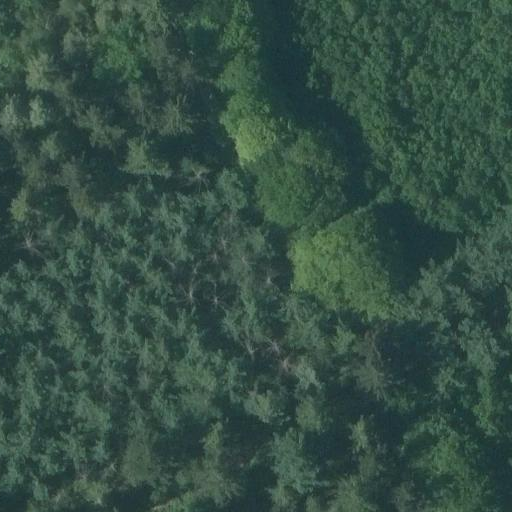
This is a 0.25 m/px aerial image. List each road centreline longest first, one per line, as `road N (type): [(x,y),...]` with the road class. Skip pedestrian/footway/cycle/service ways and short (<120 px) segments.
road 1 (track): [(482,511),(210,0)]
road 2 (track): [(132,511),(511,292)]
